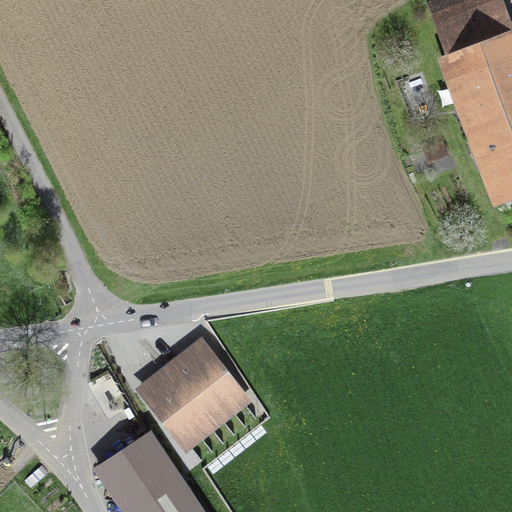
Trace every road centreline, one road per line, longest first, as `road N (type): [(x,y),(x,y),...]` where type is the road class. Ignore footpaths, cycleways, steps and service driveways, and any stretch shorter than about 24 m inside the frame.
road 1 (unclassified): [(92,327),(511,261)]
road 2 (residential): [(0,107),(78,266),(93,303),(92,327)]
road 3 (unclassified): [(68,468),(82,343),(92,327)]
